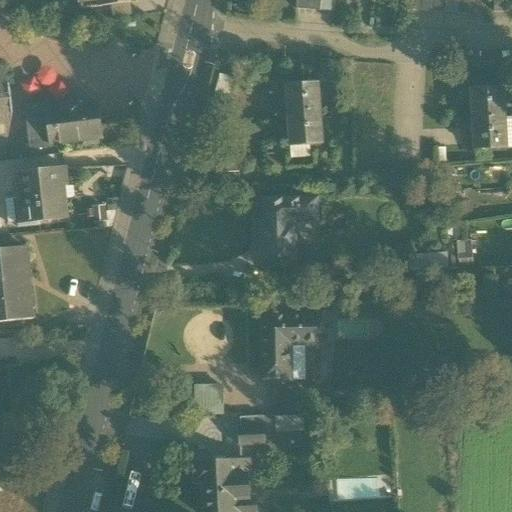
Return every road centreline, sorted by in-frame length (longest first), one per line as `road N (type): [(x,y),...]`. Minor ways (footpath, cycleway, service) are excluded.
road 1 (tertiary): [(191,26),(70,511)]
road 2 (residential): [(191,26),(418,48),(511,42)]
